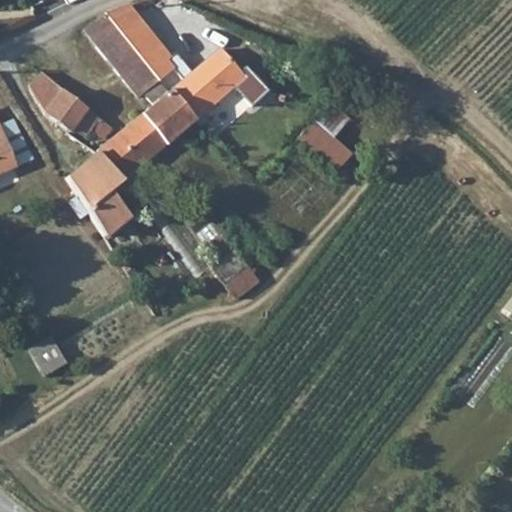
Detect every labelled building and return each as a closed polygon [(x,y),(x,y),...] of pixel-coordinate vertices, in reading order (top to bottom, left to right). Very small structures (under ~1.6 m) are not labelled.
[(47,0),(35,6),(41,18),(79,0),(47,0)] [(163,52),(129,8),(102,14),(143,67),(163,52)] [(167,96),(157,84),(143,67),(102,14),(79,26),(135,100),(141,95),(153,109),(116,139),(145,167),(197,125),(171,94),(167,96)] [(171,94),(197,125),(240,87),(246,82),(236,71),(220,55),(181,84),(171,72),(157,84),(167,96),(171,94)] [(252,76),(242,66),(236,71),(246,82),(252,76)] [(90,135),(107,147),(96,158),(123,187),(145,167),(116,139),(114,136),(42,76),(30,90),(43,118),(68,135),(74,127),(86,139),(90,135)] [(246,82),(240,87),(256,105),(269,95),(252,76),(246,82)] [(0,177),(32,163),(11,124),(0,128),(0,177)] [(112,196),(123,187),(96,158),(66,182),(104,243),(129,223),(112,196)] [(261,287),(222,238),(210,247),(223,263),(211,271),(235,304),(261,287)] [(127,268),(122,271),(126,278),(131,274),(127,268)] [(249,322),(274,304),(261,287),(235,304),(249,322)] [(43,381),(66,368),(50,342),(28,354),(43,381)]
